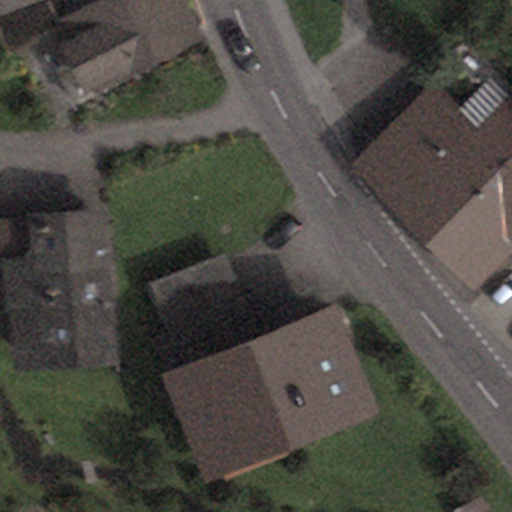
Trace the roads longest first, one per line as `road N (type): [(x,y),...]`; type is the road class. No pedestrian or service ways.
road 1 (secondary): [(234,0),(274,92),(359,230),(511,426)]
road 2 (unknown): [(287,113),(0,141)]
